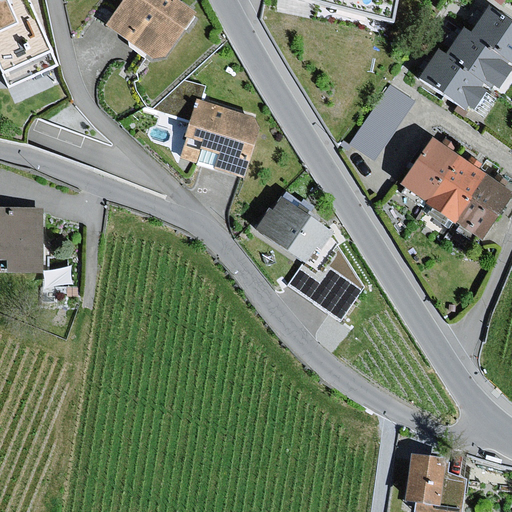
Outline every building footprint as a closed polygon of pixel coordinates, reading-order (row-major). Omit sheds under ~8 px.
[(23,0),(0,0),(0,79),(5,90),(54,69),(23,0)] [(168,60),(199,15),(176,0),(129,0),(109,28),(154,61),(168,60)] [(292,0),(401,28),(406,0),(292,0)] [(511,21),(494,9),(484,24),(477,34),(511,57),(511,21)] [(511,82),(511,57),(477,34),(470,29),(459,45),(450,59),(495,88),(504,94),(511,82)] [(495,88),(450,59),(443,54),(434,68),(425,82),(477,116),(495,88)] [(196,123),(202,102),(207,88),(186,82),(154,110),(196,123)] [(414,102),(390,86),(350,146),(374,162),(414,102)] [(264,132),(256,119),(202,102),(196,123),(184,161),(248,181),(264,132)] [(463,159),(437,142),(406,188),(432,205),(463,159)] [(492,179),(463,159),(432,205),(430,209),(459,228),(460,226),(492,179)] [(511,206),(511,192),(492,179),(460,226),(487,244),(511,206)] [(274,213),(272,211),(258,231),(311,267),(321,253),(325,256),(339,237),(283,199),(274,213)] [(0,209),(0,262),(12,262),(12,275),(45,275),(46,210),(0,209)] [(337,291),(305,268),(288,292),(320,315),(337,291)] [(487,455),(485,461),(501,465),(502,460),(487,455)] [(452,463),(416,457),(411,505),(420,506),(419,511),(467,511),(471,483),(450,475),(452,463)]
